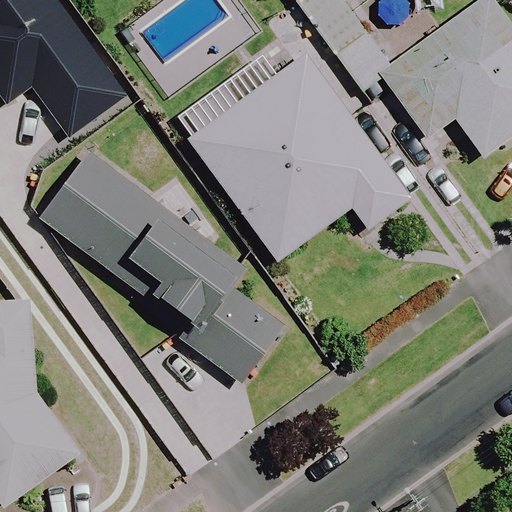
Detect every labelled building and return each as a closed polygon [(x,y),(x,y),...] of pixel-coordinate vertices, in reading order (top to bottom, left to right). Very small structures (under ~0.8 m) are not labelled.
[(124,109),(44,0),(0,0),(0,130),(26,111),(59,156),(124,109)] [(249,39),(222,0),(158,0),(147,7),(195,76),(249,39)] [(477,0),(381,72),(328,0),(287,0),(356,96),(373,84),(418,144),(447,122),(476,162),(511,135),(511,38),(483,0),(477,0)] [(403,203),(299,59),(183,144),(271,265),(345,211),(361,233),(403,203)] [(76,155),(19,223),(177,355),(229,398),(286,330),(234,287),(76,155)] [(32,392),(29,302),(0,305),(0,506),(75,459),(32,392)]
